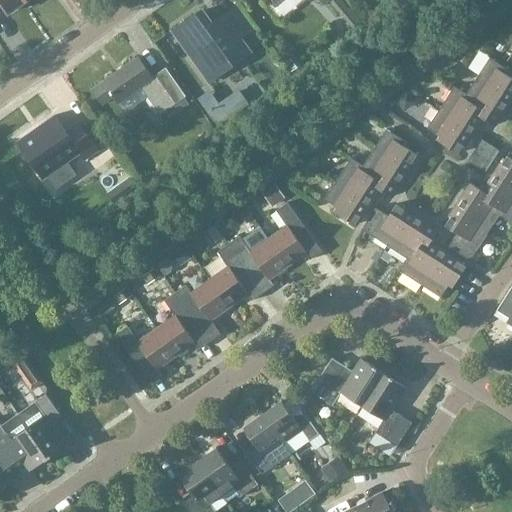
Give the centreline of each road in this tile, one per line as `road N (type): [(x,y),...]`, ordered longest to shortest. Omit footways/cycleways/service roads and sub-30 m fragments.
road 1 (residential): [(151,429),(0,210)]
road 2 (residential): [(151,429),(344,303)]
road 3 (residential): [(0,291),(115,456)]
road 4 (residential): [(144,0),(0,101)]
road 5 (residential): [(472,380),(344,303)]
road 6 (residential): [(472,380),(419,473),(434,511)]
